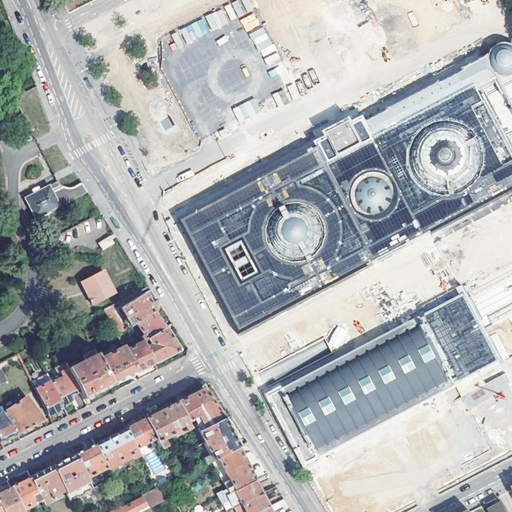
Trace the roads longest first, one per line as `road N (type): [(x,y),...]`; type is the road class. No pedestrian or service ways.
road 1 (tertiary): [(28,0),(214,356)]
road 2 (residential): [(0,466),(214,356)]
road 3 (tertiary): [(214,356),(311,511)]
